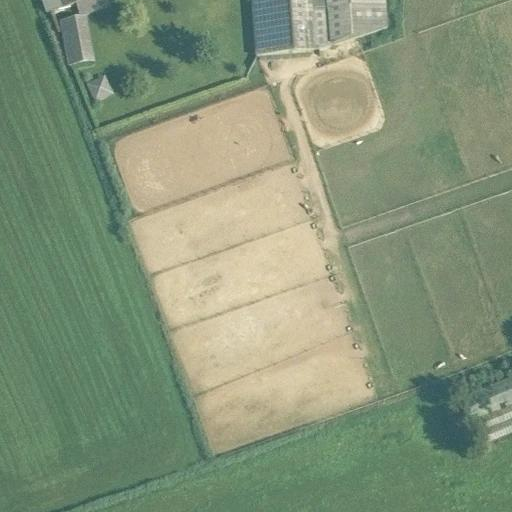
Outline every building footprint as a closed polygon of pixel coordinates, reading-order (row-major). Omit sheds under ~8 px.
[(59,0),(63,9),(89,0),(59,0)] [(310,14),(308,0),(252,0),(257,58),(313,53),(332,47),(329,13),(310,14)] [(387,28),(384,0),(327,0),(329,13),(332,47),(387,28)] [(85,17),(58,23),(65,57),(92,51),(85,17)] [(476,450),(511,434),(511,378),(456,402),(476,450)]
